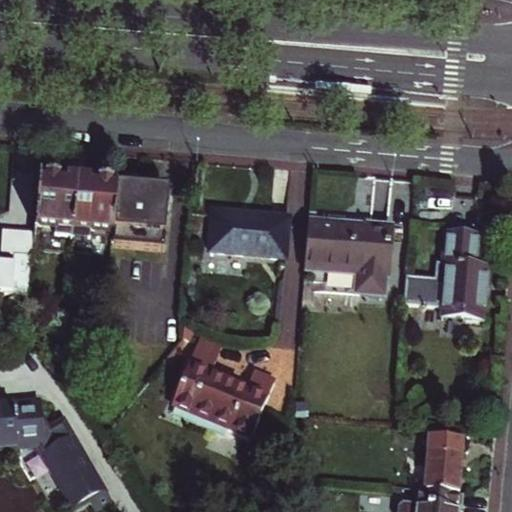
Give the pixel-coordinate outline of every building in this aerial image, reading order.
[(43,181),(38,237),(74,239),(79,184),(43,181)] [(113,243),(118,187),(79,184),(74,239),(113,243)] [(146,190),(118,187),(113,243),(112,249),(166,253),(170,207),(166,206),(167,194),(146,192),(146,190)] [(287,261),(290,219),(266,218),(266,220),(215,216),(212,255),(287,261)] [(386,274),(390,230),(365,228),(365,232),(311,227),(307,270),(359,275),(358,291),(382,293),(384,274),(386,274)] [(36,260),(38,237),(7,234),(5,257),(17,258),(36,260)] [(478,269),(481,238),(444,235),(441,266),(437,266),(436,282),(408,280),(404,312),(463,317),(463,323),(484,324),(489,269),(478,269)] [(0,294),(7,295),(7,297),(32,299),(36,260),(17,258),(16,270),(0,268),(0,294)] [(276,384),(256,376),(249,391),(213,376),(218,364),(196,355),(174,406),(253,439),(276,384)] [(0,449),(19,450),(19,455),(35,452),(50,475),(54,472),(78,507),(90,499),(98,509),(114,498),(94,469),(91,471),(61,428),(49,436),(39,421),(38,409),(0,411),(0,449)] [(423,493),(458,497),(463,442),(428,439),(423,493)] [(423,493),(416,493),(414,511),(456,511),(457,511),(461,511),(463,497),(458,497),(423,493)]
